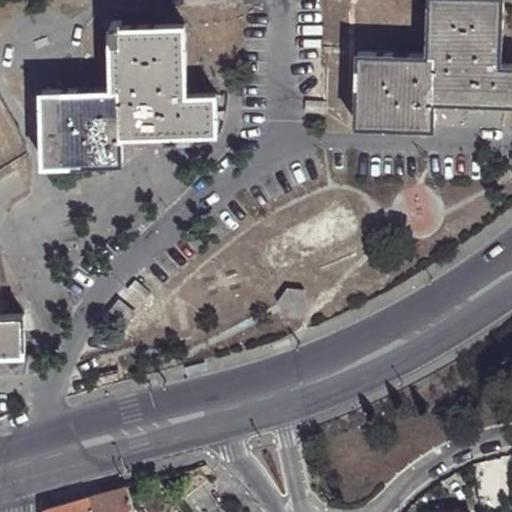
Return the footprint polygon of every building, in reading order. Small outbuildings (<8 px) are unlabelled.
[(505,0),(429,0),(428,53),(360,51),(357,124),(434,126),(436,100),(471,101),(511,102),(511,64),(502,64),(505,0)] [(121,24),(110,24),(112,87),(43,89),(45,163),(123,161),(123,133),(215,129),(213,92),(185,92),(183,21),(121,24)] [(278,298),(284,311),(298,312),(307,301),(301,287),(287,286),(278,298)] [(133,313),(118,303),(107,319),(121,330),(133,313)] [(0,352),(26,352),(25,314),(0,314),(0,352)] [(134,511),(127,487),(89,496),(93,511),(134,511)] [(93,511),(89,496),(45,510),(45,511),(93,511)]
